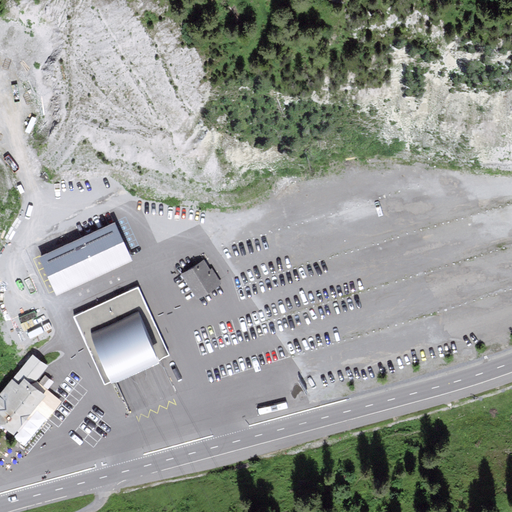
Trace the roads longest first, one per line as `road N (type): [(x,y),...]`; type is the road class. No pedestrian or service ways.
road 1 (secondary): [(511,362),(0,506)]
road 2 (track): [(49,224),(0,113)]
